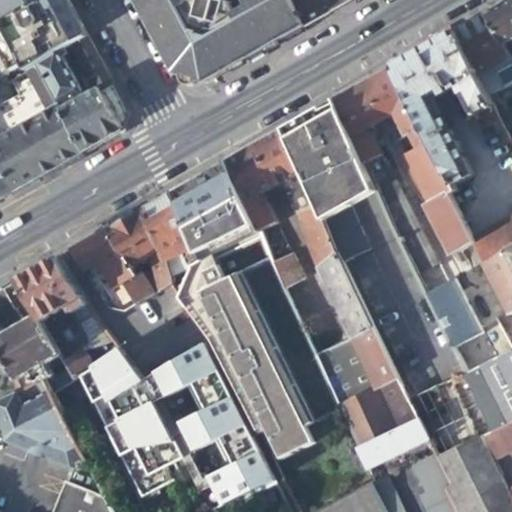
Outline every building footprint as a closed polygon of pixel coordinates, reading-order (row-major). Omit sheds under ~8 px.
[(0,0),(0,50),(15,79),(40,67),(61,55),(73,49),(90,40),(86,32),(78,18),(70,2),(68,0),(0,0)] [(136,0),(181,84),(192,86),(202,88),(232,70),(281,42),(307,27),(293,0),(239,0),(244,8),(231,15),(226,4),(211,0),(193,0),(185,5),(182,0),(136,0)] [(293,0),(307,27),(335,10),(353,0),(293,0)] [(511,0),(487,15),(508,54),(511,51),(511,0)] [(493,74),(511,63),(511,61),(508,54),(487,15),(475,22),(454,33),(491,104),(498,100),(494,94),(503,89),(496,77),(493,74)] [(503,147),(511,143),(509,140),(491,104),(454,33),(444,39),(416,55),(393,68),(424,128),(454,186),(477,175),(438,100),(460,88),(477,118),(481,115),(487,126),(491,124),(503,147)] [(114,85),(90,40),(73,49),(91,81),(87,82),(93,96),(114,85)] [(0,136),(1,138),(17,129),(59,105),(40,67),(15,79),(0,50),(0,136)] [(59,105),(63,112),(85,100),(67,65),(61,55),(40,67),(59,105)] [(362,86),(356,89),(376,125),(388,118),(395,115),(404,131),(396,135),(400,141),(411,135),(419,148),(407,154),(434,206),(429,209),(453,255),(476,243),(474,240),(450,194),(457,191),(454,186),(424,128),(393,68),(362,86)] [(127,123),(127,112),(114,85),(93,96),(85,100),(63,112),(85,154),(126,133),(127,123)] [(376,125),(356,89),(337,100),(380,191),(446,330),(467,321),(374,134),(378,129),(376,125)] [(337,100),(323,108),(336,136),(332,137),(344,162),(348,160),(357,180),(345,186),(354,206),(362,202),(380,191),(337,100)] [(59,105),(17,129),(43,178),(52,173),(85,154),(63,112),(59,105)] [(336,136),(323,108),(319,111),(311,115),(283,131),(324,217),(345,262),(375,249),(354,206),(345,186),(357,180),(348,160),(344,162),(332,137),(336,136)] [(27,186),(43,178),(17,129),(1,138),(0,137),(0,166),(14,193),(27,186)] [(354,338),(319,354),(332,385),(337,395),(360,448),(421,420),(411,400),(345,262),(324,217),(283,131),(250,150),(230,161),(263,231),(280,223),(267,193),(287,183),(307,224),(304,226),(321,266),(319,268),(354,338)] [(309,396),(332,385),(319,354),(311,358),(281,291),(285,289),(275,262),(263,231),(230,161),(221,167),(194,182),(175,192),(197,240),(204,254),(190,261),(192,264),(179,295),(205,327),(249,306),(270,346),(227,366),(254,422),(309,396)] [(0,201),(14,193),(0,166),(0,201)] [(167,256),(187,245),(197,240),(175,192),(158,202),(142,211),(167,256)] [(156,263),(162,291),(171,285),(167,256),(142,211),(131,218),(110,230),(137,277),(126,283),(138,304),(156,294),(138,263),(153,253),(158,262),(156,263)] [(511,218),(474,240),(476,243),(486,262),(487,262),(508,250),(511,248),(511,218)] [(95,238),(73,251),(109,307),(124,311),(138,304),(126,283),(137,277),(110,230),(95,238)] [(190,261),(204,254),(197,240),(187,245),(189,250),(185,252),(190,261)] [(511,312),(511,258),(508,250),(487,262),(510,313),(511,312)] [(295,254),(275,262),(285,289),(306,279),(295,254)] [(90,337),(82,323),(75,311),(90,303),(60,256),(39,267),(20,278),(41,314),(63,353),(70,365),(75,375),(95,364),(85,349),(87,348),(89,346),(90,344),(91,341),(90,337)] [(47,362),(63,353),(41,314),(26,322),(15,300),(12,297),(9,295),(5,294),(1,295),(0,295),(0,342),(33,403),(52,392),(45,378),(53,374),(47,362)] [(97,314),(90,303),(75,311),(82,323),(97,314)] [(87,458),(52,392),(33,403),(0,342),(0,436),(6,439),(7,440),(23,447),(72,466),(87,458)] [(170,366),(198,421),(200,419),(202,420),(212,415),(213,416),(238,403),(209,344),(177,362),(170,366)] [(149,378),(150,377),(129,356),(122,348),(107,357),(127,390),(149,378)] [(511,352),(467,375),(411,400),(421,420),(430,440),(432,444),(439,459),(482,438),(511,422),(511,352)] [(128,392),(127,390),(107,357),(95,364),(75,375),(95,411),(128,392)] [(316,407),(309,396),(254,422),(280,476),(300,466),(279,426),(316,407)] [(198,421),(101,469),(94,472),(109,498),(107,497),(115,511),(213,511),(275,481),(238,403),(213,416),(212,415),(202,420),(200,419),(198,421)] [(398,456),(430,440),(421,420),(360,448),(367,465),(369,469),(398,456)] [(511,511),(511,499),(482,438),(439,459),(449,478),(453,487),(446,491),(456,511),(511,511)] [(430,440),(398,456),(418,497),(425,511),(456,511),(446,491),(453,487),(449,478),(424,490),(408,455),(432,444),(430,440)] [(424,490),(449,478),(439,459),(432,444),(408,455),(424,490)] [(91,466),(94,472),(101,469),(98,463),(91,466)] [(367,465),(293,503),(297,511),(318,511),(375,483),(369,469),(367,465)] [(399,511),(383,478),(375,483),(388,511),(399,511)] [(115,511),(107,497),(68,480),(56,511),(115,511)] [(383,511),(387,510),(375,483),(318,511),(383,511)]
